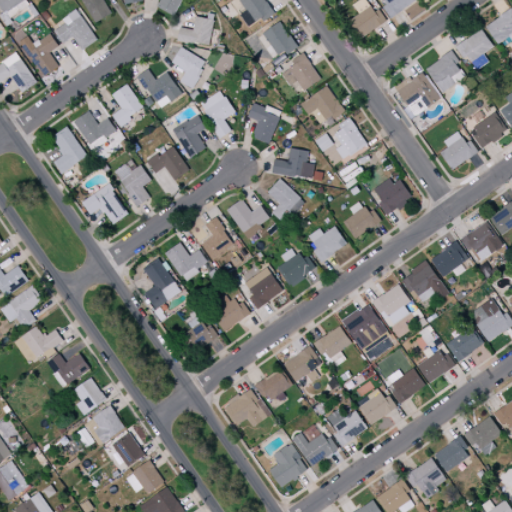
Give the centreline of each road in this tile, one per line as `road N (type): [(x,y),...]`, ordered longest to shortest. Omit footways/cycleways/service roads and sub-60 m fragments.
road 1 (residential): [(275,511),(0,113)]
road 2 (residential): [(153,420),(511,164)]
road 3 (residential): [(0,199),(216,511)]
road 4 (residential): [(300,511),(511,361)]
road 5 (residential): [(451,208),(304,0)]
road 6 (residential): [(64,292),(238,167)]
road 7 (residential): [(0,140),(146,37)]
road 8 (residential): [(360,79),(469,0)]
